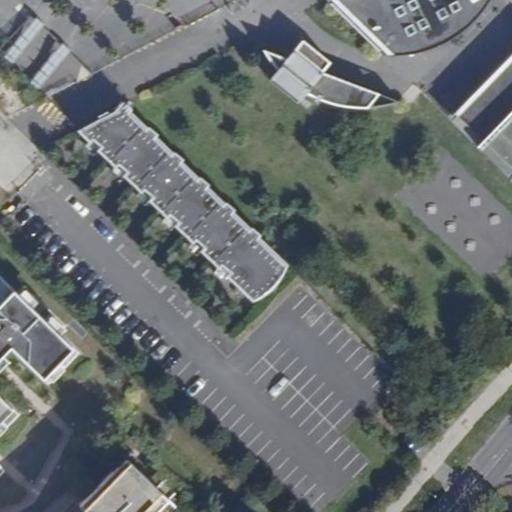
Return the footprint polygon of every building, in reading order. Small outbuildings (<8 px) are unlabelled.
[(326,0),(327,1),(328,0),(332,0),(387,54),(382,54),(383,55),(393,55),(413,53),(418,52),(432,48),(446,42),(463,31),(473,21),(483,9),(489,0),(326,0)] [(13,61),(45,24),(36,16),(4,53),(13,61)] [(302,39),(287,58),(263,49),(268,58),(277,69),(269,79),(297,102),(305,92),(326,102),(347,106),(360,107),(373,107),(386,105),(399,100),(322,71),(330,62),(302,39)] [(62,42),(32,80),(41,87),(71,50),(62,42)] [(511,52),(453,112),(481,139),(476,145),(476,146),(483,140),(511,169),(511,178),(511,180),(511,181),(511,180),(511,52)] [(273,259),(274,251),(258,235),(260,233),(250,226),(249,227),(232,210),(234,208),(224,202),(206,185),(208,183),(199,176),(198,176),(180,160),(183,158),(173,150),(172,152),(155,135),(157,133),(148,126),(146,127),(129,110),(131,108),(122,100),(114,110),(109,112),(108,110),(97,116),(98,118),(77,129),(240,288),(245,287),(252,284),(263,277),(270,267),(273,259)] [(47,379),(77,346),(0,274),(0,426),(16,408),(0,393),(0,359),(12,347),(47,379)] [(154,511),(168,499),(126,457),(79,502),(82,506),(75,511),(154,511)]
